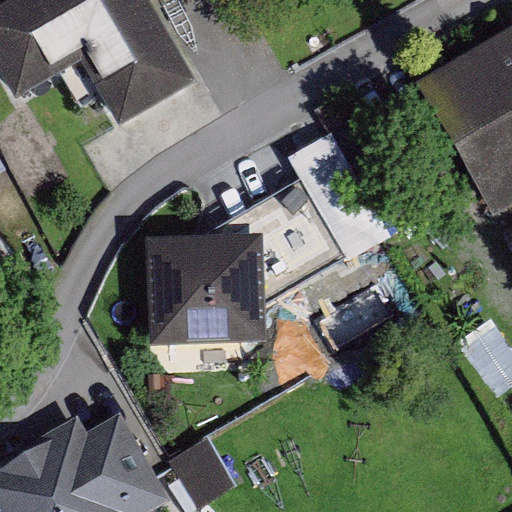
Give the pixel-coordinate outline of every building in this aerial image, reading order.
[(57,0),(0,32),(0,41),(40,112),(85,86),(111,72),(148,138),(225,95),(172,0),(57,0)] [(511,229),(511,56),(433,101),(507,232),(511,229)] [(216,249),(174,251),(179,355),(298,350),(296,312),(420,246),(354,123),(335,133),(298,153),(319,194),(216,249)] [(184,511),(129,410),(0,479),(0,511),(184,511)] [(220,445),(178,458),(193,506),(235,493),(220,445)]
